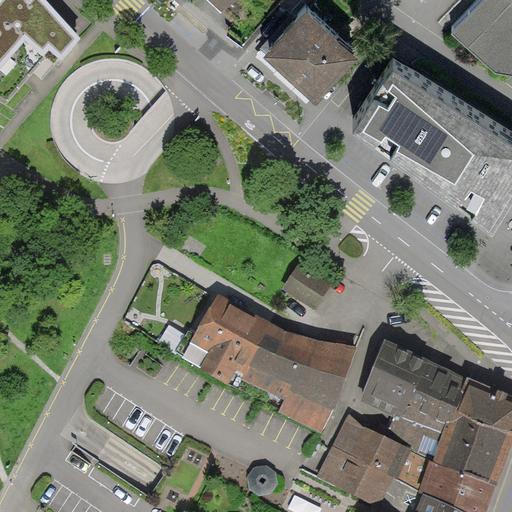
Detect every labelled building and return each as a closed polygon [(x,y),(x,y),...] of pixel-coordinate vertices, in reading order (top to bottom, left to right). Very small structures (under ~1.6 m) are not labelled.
[(0,0),(0,70),(2,72),(25,42),(43,59),(51,50),(61,63),(79,43),(42,0),(0,0)] [(301,0),(260,47),(313,94),(359,43),(311,0),(301,0)] [(511,0),(473,0),(450,26),(495,65),(511,68),(511,0)] [(353,114),(492,215),(511,183),(511,128),(393,50),(353,114)] [(286,289),(315,307),(329,286),(300,267),(286,289)] [(230,306),(232,303),(219,296),(194,343),(213,353),(203,371),(228,384),(236,369),(245,374),(271,326),(258,318),(256,320),(230,306)] [(323,430),(358,349),(316,344),(271,326),(245,374),(243,382),(285,400),(279,414),(323,430)] [(454,415),(469,378),(386,341),(363,402),(396,417),(385,437),(410,450),(434,465),(454,415)] [(469,378),(454,415),(493,432),(511,434),(511,398),(505,394),(469,378)] [(434,465),(497,490),(511,451),(511,434),(493,432),(454,415),(434,465)] [(385,437),(349,417),(319,479),(381,508),(386,499),(410,450),(385,437)] [(410,450),(386,499),(407,511),(417,511),(424,498),(434,465),(410,450)] [(424,498),(457,511),(489,511),(497,490),(434,465),(424,498)] [(255,468),(249,478),(249,489),(260,498),(272,495),(278,485),(276,472),(268,466),(255,468)] [(457,511),(424,498),(417,511),(457,511)]
